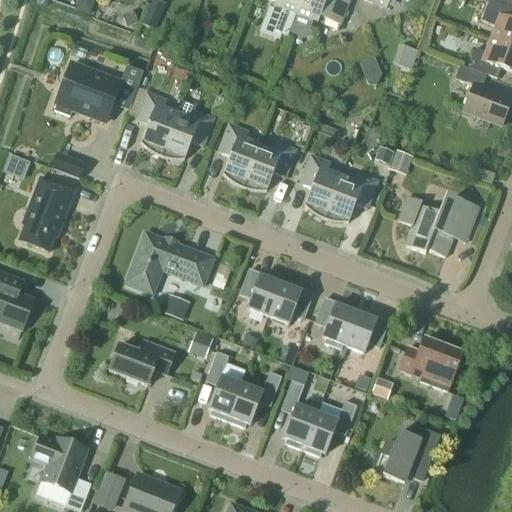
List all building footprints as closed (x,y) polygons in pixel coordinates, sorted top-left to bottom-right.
[(83,0),(80,8),(95,14),(99,0),(83,0)] [(288,33),(289,33),(301,0),(268,0),(276,3),(273,11),(269,10),(260,33),(278,40),(280,36),(286,38),(288,33)] [(301,0),(289,33),(297,37),(296,39),(301,41),(309,38),(311,32),(309,32),(312,23),(317,25),(319,19),(340,27),(350,1),(347,0),(301,0)] [(359,0),(360,0),(386,10),(389,0),(359,0)] [(511,0),(494,0),(494,2),(494,3),(511,9),(511,0)] [(511,9),(494,3),(494,2),(489,1),(481,23),(495,28),(491,40),(511,48),(511,9)] [(147,5),(147,18),(160,19),(161,5),(147,5)] [(126,30),(138,24),(132,12),(120,18),(126,30)] [(496,80),(500,69),(511,73),(511,48),(491,40),(486,54),(475,50),(468,70),(496,80)] [(392,67),(411,73),(418,52),(398,46),(392,67)] [(372,83),(386,79),(380,59),(366,63),(372,83)] [(120,84),(71,65),(67,76),(71,78),(64,97),(60,95),(53,113),(69,119),(74,108),(91,114),(89,119),(104,125),(120,84)] [(501,128),(511,102),(481,90),(486,77),(459,67),(454,81),(472,87),(462,113),(501,128)] [(149,153),(160,159),(176,116),(163,110),(166,102),(146,95),(135,123),(147,128),(140,145),(149,153)] [(202,149),(213,120),(195,113),(197,108),(181,102),(176,116),(160,159),(172,162),(184,162),(190,145),(202,149)] [(231,184),(242,190),(258,147),(245,142),(248,134),(228,126),(217,155),(229,159),(222,176),(231,184)] [(272,152),(258,147),(242,190),(254,193),(266,193),(272,176),(284,180),(295,152),(275,144),(272,152)] [(379,149),(374,161),(388,167),(393,155),(379,149)] [(396,152),(388,171),(405,177),(412,159),(396,152)] [(22,187),(32,161),(14,154),(4,180),(22,187)] [(85,165),(58,155),(52,171),(79,182),(85,165)] [(313,216),(324,221),(340,178),(327,173),(330,165),(310,158),(299,186),(311,191),(304,208),(313,216)] [(354,183),(340,178),(324,221),(336,224),(348,225),(354,207),(366,212),(377,183),(357,176),(354,183)] [(74,193),(40,179),(22,226),(24,227),(18,243),(48,254),(57,229),(60,230),(74,193)] [(396,223),(411,229),(403,248),(425,256),(426,252),(445,259),(455,233),(467,238),(478,209),(451,199),(444,217),(419,207),(421,203),(406,197),(396,223)] [(212,261),(145,235),(125,286),(152,296),(161,272),(202,287),(212,261)] [(267,319),(280,286),(264,280),(264,279),(248,273),(238,297),(250,301),(246,311),(267,319)] [(0,323),(21,332),(32,302),(17,296),(22,283),(0,274),(0,323)] [(295,292),(280,286),(267,319),(288,327),(291,317),(303,322),(312,297),(296,291),(295,292)] [(188,308),(167,300),(162,314),(182,322),(188,308)] [(341,352),(342,348),(355,314),(339,308),(323,301),(313,326),(325,330),(321,339),(326,341),(324,346),(341,352)] [(371,321),(355,314),(342,348),(363,355),(367,346),(378,350),(388,326),(371,320),(371,321)] [(195,334),(187,354),(204,361),(212,340),(195,334)] [(399,372),(421,381),(420,384),(446,394),(461,355),(423,341),(418,354),(407,349),(399,372)] [(153,373),(166,378),(174,355),(143,343),(139,354),(118,347),(108,373),(147,388),(153,373)] [(284,347),(278,360),(290,365),(295,351),(284,347)] [(226,424),(241,386),(221,379),(228,359),(216,354),(207,378),(218,383),(207,411),(211,413),(209,417),(226,424)] [(206,366),(198,363),(191,382),(198,385),(206,366)] [(296,407),(303,388),(308,375),(291,369),(287,381),(291,383),(282,407),(293,412),(283,440),(286,442),(284,446),(302,453),(316,415),(296,407)] [(261,394),(241,386),(226,424),(244,431),(246,426),(249,427),(260,399),(272,403),(281,379),(269,374),(261,394)] [(392,385),(377,379),(370,396),(386,402),(392,385)] [(451,416),(461,419),(467,398),(457,395),(451,416)] [(336,423),(316,415),(302,453),(319,459),(321,455),(324,456),(335,428),(347,432),(356,408),(344,403),(336,423)] [(381,478),(403,487),(407,478),(421,483),(438,438),(412,428),(408,437),(398,434),(393,447),(385,444),(381,456),(377,455),(370,474),(373,475),(372,480),(373,480),(375,475),(381,478)] [(57,440),(56,443),(40,437),(30,462),(46,468),(40,483),(69,494),(64,509),(72,511),(80,511),(90,487),(75,481),(86,452),(57,440)] [(105,473),(92,505),(108,511),(111,511),(124,481),(105,473)] [(169,511),(177,494),(137,479),(125,510),(129,511),(169,511)]
